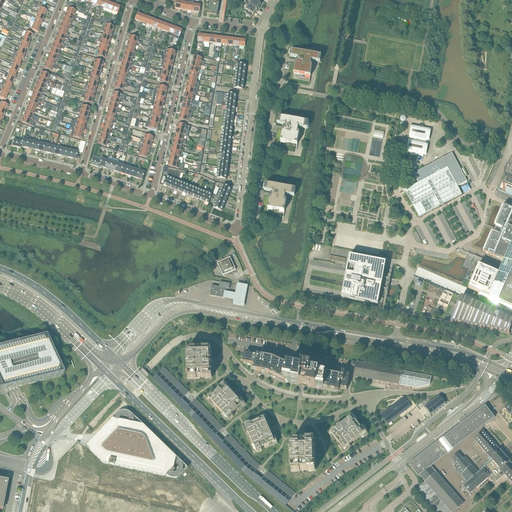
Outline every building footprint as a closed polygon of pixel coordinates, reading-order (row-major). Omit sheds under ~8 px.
[(103,0),(97,0),(95,5),(98,6),(97,8),(100,9),(103,0)] [(103,0),(100,9),(102,10),(103,8),(106,9),(109,2),(103,0)] [(207,0),(208,3),(206,4),(206,6),(208,6),(206,14),(216,16),(218,8),(218,4),(218,2),(216,2),(215,0),(207,0)] [(257,10),(260,7),(261,4),(260,3),(255,0),(252,0),(250,4),(257,10)] [(109,2),(106,9),(112,11),(114,4),(109,2)] [(114,4),(112,11),(118,13),(120,7),(114,4)] [(254,15),(257,10),(250,4),(244,12),(250,17),(252,14),(253,15),(254,15)] [(40,8),(38,13),(44,16),(45,13),(46,14),(47,10),(40,8)] [(68,8),(66,13),(76,17),(77,15),(75,14),(76,11),(68,8)] [(38,13),(36,19),(42,21),(44,18),(43,18),(44,16),(38,13)] [(66,13),(64,18),(72,21),(74,22),(76,19),(76,17),(66,13)] [(137,13),(135,20),(140,22),(143,15),(137,13)] [(140,22),(139,25),(140,25),(142,26),(143,23),(146,24),(148,17),(143,15),(140,22)] [(32,18),(30,23),(33,24),(39,27),(40,24),(41,25),(42,21),(36,19),(33,17),(32,19),(32,18)] [(148,17),(146,24),(151,26),(154,19),(148,17)] [(64,18),(62,23),(70,26),(72,21),(64,18)] [(154,19),(151,26),(157,28),(159,22),(154,19)] [(159,22),(157,28),(162,30),(165,24),(159,22)] [(62,23),(60,28),(68,31),(69,28),(71,29),(72,27),(70,26),(62,23)] [(39,27),(33,24),(31,30),(38,33),(39,29),(38,29),(39,27)] [(165,24),(162,30),(168,32),(170,26),(165,24)] [(168,32),(167,35),(171,37),(172,37),(176,28),(170,26),(168,32)] [(7,36),(10,29),(4,27),(2,33),(7,36)] [(60,28),(58,33),(68,37),(69,35),(67,34),(68,31),(60,28)] [(176,28),(172,37),(174,38),(178,39),(179,37),(182,30),(176,28)] [(102,29),(101,31),(104,32),(103,35),(111,37),(112,32),(102,29)] [(26,31),(24,37),(30,39),(31,37),(32,37),(33,34),(26,31)] [(58,33),(56,38),(64,41),(65,38),(67,39),(68,37),(58,33)] [(99,37),(99,39),(109,42),(111,37),(103,35),(100,34),(99,37)] [(130,36),(128,41),(139,44),(140,44),(141,42),(137,41),(138,38),(130,36)] [(20,39),(19,41),(21,42),(28,45),(30,42),(29,42),(30,39),(24,37),(23,40),(20,39)] [(56,38),(54,43),(64,47),(65,45),(63,44),(64,41),(56,38)] [(99,39),(98,42),(100,42),(100,45),(108,48),(109,42),(99,39)] [(54,43),(52,48),(60,51),(61,48),(63,49),(64,47),(54,43)] [(127,46),(125,51),(136,54),(137,52),(134,51),(135,48),(127,46)] [(16,47),(14,51),(15,51),(14,52),(24,56),(25,53),(24,53),(25,50),(19,48),(17,47),(16,47)] [(52,48),(50,53),(60,57),(61,55),(58,54),(60,51),(52,48)] [(95,49),(93,55),(97,56),(105,58),(106,53),(96,50),(95,49)] [(290,62),(287,77),(309,81),(310,80),(310,76),(312,66),(310,66),(311,61),(319,62),(320,62),(321,56),(320,56),(293,51),(292,51),(291,50),(291,51),(290,56),(290,57),(291,57),(296,58),(298,58),(298,63),(296,63),(290,62)] [(14,52),(12,58),(21,61),(22,59),(23,59),(24,56),(14,52)] [(50,53),(47,58),(55,61),(57,58),(59,59),(60,57),(50,53)] [(159,53),(159,56),(161,56),(161,59),(162,60),(165,60),(173,62),(174,57),(163,54),(159,53)] [(124,56),(122,62),(133,65),(134,62),(131,62),(132,59),(124,56)] [(194,56),(193,61),(204,64),(204,62),(202,61),(202,58),(194,56)] [(12,58),(10,63),(19,67),(21,64),(20,64),(21,61),(12,58)] [(47,58),(45,63),(56,67),(57,65),(54,64),(55,61),(47,58)] [(122,62),(121,67),(129,69),(131,70),(133,65),(122,62)] [(10,63),(9,66),(11,67),(10,70),(16,72),(17,70),(18,70),(19,67),(10,63)] [(45,63),(43,68),(51,71),(52,68),(56,70),(57,68),(56,67),(45,63)] [(91,64),(91,67),(93,67),(92,70),(101,73),(102,67),(91,64)] [(71,73),(72,68),(65,65),(63,70),(71,73)] [(121,67),(119,72),(130,75),(131,73),(131,70),(129,69),(121,67)] [(10,70),(8,75),(15,78),(16,75),(15,75),(16,72),(10,70)] [(42,72),(40,77),(50,81),(51,79),(53,76),(50,75),(44,73),(42,72)] [(5,74),(4,77),(7,78),(6,81),(12,83),(13,81),(14,81),(15,78),(8,75),(5,74)] [(87,74),(87,75),(88,75),(88,77),(90,78),(89,81),(98,83),(99,78),(88,75),(87,74)] [(158,76),(158,78),(160,79),(160,82),(168,84),(169,78),(158,76)] [(40,77),(38,82),(46,85),(48,86),(49,83),(50,81),(40,77)] [(117,77),(116,82),(127,86),(128,83),(125,83),(126,80),(117,77)] [(3,80),(1,85),(3,86),(10,89),(12,86),(11,86),(12,83),(6,81),(3,80)] [(38,82),(36,87),(46,91),(47,89),(44,88),(46,85),(38,82)] [(116,82),(114,88),(123,91),(124,87),(126,88),(127,86),(116,82)] [(85,85),(85,87),(87,88),(86,91),(95,93),(96,88),(85,85)] [(36,87),(33,92),(41,95),(43,93),(45,94),(46,91),(36,87)] [(150,89),(148,94),(153,96),(156,96),(164,98),(166,93),(154,90),(150,89)] [(33,92),(31,97),(42,101),(43,102),(44,99),(43,99),(40,98),(41,95),(33,92)] [(113,92),(112,97),(122,101),(123,98),(121,97),(121,94),(113,92)] [(215,92),(215,95),(218,95),(217,98),(217,101),(216,103),(216,104),(221,105),(223,93),(215,92)] [(185,93),(184,98),(195,101),(198,102),(200,97),(196,96),(185,93)] [(82,95),(81,98),(84,99),(83,102),(91,104),(93,99),(83,96),(82,95)] [(31,97),(29,102),(37,105),(40,106),(41,104),(42,101),(31,97)] [(184,98),(183,103),(191,105),(194,106),(196,106),(197,107),(198,107),(200,102),(198,102),(195,101),(184,98)] [(0,101),(0,108),(5,110),(6,108),(7,108),(8,105),(0,101)] [(151,101),(150,104),(153,105),(152,106),(154,107),(162,109),(163,104),(152,101),(151,101)] [(28,104),(27,107),(38,111),(39,112),(40,112),(41,110),(40,110),(36,108),(37,105),(29,102),(28,104)] [(54,111),(56,107),(53,105),(46,103),(44,108),(50,110),(54,112),(54,111)] [(110,103),(109,108),(119,111),(120,109),(121,106),(118,105),(110,103)] [(183,103),(182,109),(190,111),(193,111),(195,112),(196,106),(194,106),(191,105),(183,103)] [(27,107),(25,112),(33,115),(34,113),(37,114),(38,111),(27,107)] [(87,118),(89,113),(78,110),(77,112),(80,113),(79,116),(87,118)] [(25,112),(23,117),(34,121),(34,120),(36,116),(33,115),(25,112)] [(107,113),(106,118),(116,121),(117,119),(114,118),(115,115),(107,113)] [(23,117),(21,122),(29,126),(30,123),(33,124),(34,121),(23,117)] [(278,128),(275,144),(296,148),(297,148),(297,144),(300,133),(298,132),(299,127),(306,129),(307,129),(309,122),(308,122),(307,122),(285,118),(280,117),(278,117),(277,123),(278,123),(283,124),(284,124),(286,125),(285,130),(283,129),(278,128)] [(131,124),(130,126),(134,127),(138,128),(139,123),(142,124),(143,123),(145,124),(145,127),(148,128),(157,130),(158,125),(147,122),(146,122),(143,121),(136,119),(135,119),(132,118),(131,124)] [(86,124),(75,120),(74,120),(73,123),(77,124),(76,126),(84,129),(86,124)] [(104,123),(102,129),(113,132),(116,132),(121,134),(121,133),(118,132),(118,131),(117,131),(117,130),(114,129),(115,127),(112,126),(104,123)] [(177,124),(176,127),(177,127),(177,129),(188,132),(190,132),(191,127),(186,125),(178,123),(178,124),(177,124)] [(423,156),(429,127),(412,124),(406,153),(423,156)] [(177,129),(175,134),(184,136),(188,137),(190,132),(188,132),(177,129)] [(373,137),(384,139),(385,130),(374,129),(373,137)] [(72,131),(70,136),(81,139),(83,134),(72,131)] [(101,134),(99,139),(110,142),(115,143),(116,141),(113,140),(114,138),(112,137),(109,136),(101,134)] [(141,139),(152,143),(153,137),(145,135),(144,138),(142,137),(141,139)] [(150,148),(152,143),(141,139),(140,141),(143,142),(142,145),(150,148)] [(13,140),(12,146),(21,148),(21,147),(22,142),(13,140)] [(77,152),(82,153),(85,142),(80,141),(77,152)] [(147,158),(148,153),(138,149),(137,152),(139,153),(138,156),(147,158)] [(172,150),(170,155),(179,157),(181,158),(182,158),(183,155),(182,155),(182,153),(172,150)] [(467,181),(452,153),(413,174),(418,183),(404,190),(418,217),(462,194),(457,186),(467,181)] [(99,166),(104,168),(107,160),(102,158),(101,161),(100,161),(99,168),(99,166)] [(90,165),(99,168),(100,161),(92,159),(90,165)] [(169,160),(168,166),(179,169),(180,163),(169,160)] [(511,165),(504,182),(502,181),(503,181),(499,191),(511,196),(511,165)] [(167,174),(174,176),(175,172),(176,169),(164,166),(162,172),(168,173),(167,174)] [(144,172),(139,170),(136,178),(142,180),(144,172)] [(213,179),(213,178),(214,176),(204,172),(204,171),(201,170),(200,174),(213,179)] [(411,186),(412,186),(412,185),(413,185),(414,185),(414,184),(415,183),(415,182),(416,181),(416,180),(415,180),(415,179),(415,178),(414,177),(413,177),(412,176),(411,176),(410,176),(409,176),(408,177),(407,178),(406,179),(406,180),(406,181),(406,182),(407,183),(407,184),(408,184),(408,185),(409,185),(410,186),(411,186)] [(163,185),(169,188),(172,179),(167,177),(163,185)] [(169,188),(175,190),(178,182),(172,179),(169,188)] [(184,184),(178,182),(175,190),(180,192),(184,184)] [(265,195),(262,211),(283,215),(284,215),(284,211),(286,202),(287,200),(285,199),(286,194),(292,196),(293,196),(294,196),(296,189),(294,189),(273,185),(267,184),(265,183),(265,184),(264,190),(265,190),(270,191),(271,191),(273,192),(272,197),(270,196),(265,195)] [(189,186),(184,184),(180,192),(186,194),(189,186)] [(223,185),(220,191),(228,194),(231,188),(223,185)] [(195,188),(189,186),(186,194),(192,197),(195,188)] [(200,191),(195,188),(192,197),(197,199),(200,191)] [(206,193),(200,191),(197,199),(203,201),(206,193)] [(226,200),(228,194),(220,191),(218,197),(226,200)] [(210,199),(212,195),(206,193),(203,201),(209,203),(210,199)] [(218,197),(216,202),(224,205),(226,200),(218,197)] [(222,211),(224,205),(216,202),(214,208),(222,211)] [(498,301),(511,307),(511,208),(504,205),(503,205),(504,206),(495,226),(502,228),(501,232),(499,235),(493,232),(484,252),(483,252),(504,261),(500,271),(498,273),(478,265),(468,289),(480,294),(489,298),(489,297),(498,301)] [(344,286),(341,297),(378,304),(383,277),(384,273),(386,263),(359,258),(349,256),(347,267),(344,281),(344,286)] [(223,275),(236,270),(230,257),(217,263),(223,275)] [(511,307),(498,301),(489,297),(489,298),(480,294),(476,303),(461,297),(413,277),(410,286),(404,313),(409,314),(451,322),(508,333),(509,333),(511,325),(511,318),(510,318),(511,314),(511,307)] [(225,298),(226,292),(227,289),(229,289),(230,284),(220,282),(220,283),(219,287),(212,285),(210,295),(225,298)] [(19,386),(64,375),(46,336),(0,348),(0,390),(5,390),(7,389),(8,389),(11,388),(12,388),(14,387),(15,387),(17,386),(19,386)] [(195,349),(187,349),(187,350),(187,354),(187,355),(189,355),(189,358),(187,358),(187,362),(189,362),(189,365),(188,365),(188,366),(188,370),(189,370),(190,373),(188,373),(188,378),(188,379),(196,379),(196,377),(203,377),(203,378),(212,378),(212,377),(212,373),(212,372),(210,372),(210,369),(212,369),(211,365),(211,361),(211,357),(209,357),(209,354),(211,354),(211,349),(211,348),(202,348),(202,350),(195,350),(195,349)] [(243,358),(242,362),(246,365),(254,367),(254,370),(259,371),(259,374),(258,376),(260,376),(271,378),(274,379),(276,380),(279,382),(290,384),(291,384),(293,384),(299,385),(300,385),(304,386),(317,389),(318,389),(340,393),(340,389),(346,390),(347,388),(349,376),(350,373),(349,373),(341,372),(341,374),(340,376),(339,376),(312,370),(311,370),(311,368),(311,367),(303,366),(303,367),(302,369),(301,368),(291,366),(287,366),(273,359),(244,353),(243,358)] [(355,370),(354,376),(400,385),(400,384),(417,388),(429,385),(431,376),(402,370),(356,362),(356,365),(355,370)] [(211,394),(207,398),(214,404),(223,414),(229,420),(233,416),(231,415),(237,409),(244,403),(240,399),(238,401),(234,396),(233,395),(231,393),(227,389),(229,387),(225,384),(219,390),(213,396),(211,394)] [(439,396),(425,407),(431,414),(445,403),(439,396)] [(385,414),(382,416),(387,422),(390,420),(391,421),(411,406),(409,404),(407,405),(404,401),(406,400),(404,397),(384,412),(385,414)] [(511,422),(511,406),(510,403),(499,413),(509,425),(511,422)] [(454,449),(494,418),(485,405),(445,437),(454,449)] [(88,443),(86,446),(89,449),(103,463),(134,469),(166,476),(167,475),(168,475),(168,476),(169,476),(169,477),(170,477),(171,477),(172,477),(172,478),(173,478),(174,478),(175,477),(176,477),(176,479),(177,479),(182,474),(188,468),(177,457),(158,439),(143,424),(131,413),(130,413),(129,412),(128,411),(127,411),(126,411),(125,411),(124,411),(123,411),(122,411),(121,411),(120,412),(119,412),(118,413),(117,413),(117,414),(112,419),(97,434),(88,443)] [(338,447),(342,451),(366,431),(363,427),(361,429),(350,415),(346,418),(348,420),(341,425),(335,430),(334,428),(329,431),(340,445),(338,447)] [(249,422),(244,424),(248,433),(253,444),(257,453),(262,451),(261,448),(268,445),(277,442),(274,437),(272,438),(270,432),(269,430),(268,428),(266,423),(268,422),(266,417),(257,421),(250,424),(249,422)] [(463,458),(458,453),(451,459),(456,464),(454,466),(468,482),(461,488),(464,491),(466,490),(470,494),(488,478),(494,484),(505,475),(511,483),(511,463),(483,431),(473,439),(492,460),(479,472),(465,456),(463,458)] [(444,437),(409,464),(418,476),(419,475),(431,467),(454,449),(445,437),(444,437)] [(291,471),(315,470),(315,466),(313,466),(313,463),(315,462),(314,450),(313,450),(313,447),(314,447),(314,441),(303,442),(301,442),(290,442),(290,448),(292,448),(292,451),(290,451),(291,463),(292,463),(292,466),(291,466),(291,471)] [(425,481),(415,490),(418,493),(434,511),(449,511),(451,511),(453,511),(463,503),(431,467),(419,475),(425,481)]
